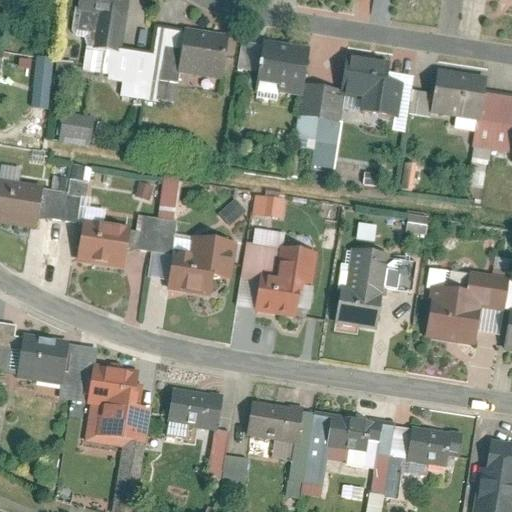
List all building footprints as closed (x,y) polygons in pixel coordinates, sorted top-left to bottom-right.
[(80,0),(79,13),(97,16),(93,49),(121,52),(128,0),(80,0)] [(184,31),(177,74),(220,81),(227,38),(184,31)] [(254,89),(300,96),(308,47),(262,40),(254,89)] [(36,58),(30,109),(48,111),(54,60),(36,58)] [(358,112),(392,118),(397,86),(385,85),(388,66),(346,59),(342,81),(341,81),(339,95),(361,99),(358,112)] [(436,69),(429,113),(479,121),(486,77),(436,69)] [(63,114),(58,143),(90,148),(95,118),(63,114)] [(0,180),(0,225),(35,230),(41,187),(0,180)] [(255,217),(285,221),(288,200),(258,196),(255,217)] [(81,220),(75,263),(123,271),(130,228),(81,220)] [(191,237),(189,252),(172,250),(167,292),(209,297),(212,278),(231,281),(236,242),(191,237)] [(280,248),(276,279),(259,276),(254,313),(295,319),(300,288),(313,290),(319,254),(280,248)] [(386,257),(350,251),(344,287),(340,287),(334,327),(374,333),(386,257)] [(430,289),(422,341),(475,349),(482,303),(469,300),(470,295),(430,289)] [(511,309),(510,310),(503,351),(511,352),(511,309)] [(22,340),(15,380),(61,387),(68,347),(22,340)] [(86,405),(100,408),(96,437),(146,445),(152,408),(135,405),(140,372),(93,365),(86,405)] [(168,425),(217,432),(222,398),(174,390),(168,425)] [(253,403),(247,437),(294,444),(300,410),(253,403)] [(331,418),(326,449),(364,455),(369,425),(331,418)] [(412,428),(406,462),(446,469),(448,458),(458,460),(462,434),(451,432),(451,434),(412,428)] [(480,475),(474,511),(511,511),(511,441),(490,438),(485,475),(480,475)] [(247,485),(252,460),(229,456),(224,481),(247,485)] [(344,499),(364,501),(366,489),(345,487),(344,499)]
